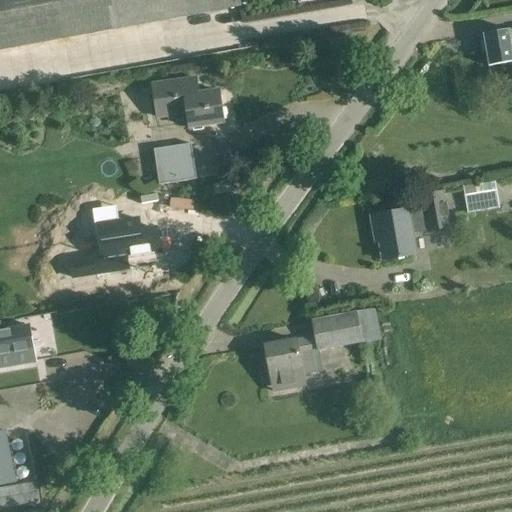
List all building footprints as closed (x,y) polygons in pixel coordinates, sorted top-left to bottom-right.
[(0,0),(0,51),(242,7),(240,0),(0,0)] [(511,30),(511,31),(511,30),(483,35),(484,41),(480,42),(482,53),(486,53),(489,67),(511,62),(511,30)] [(157,117),(186,113),(188,129),(224,123),(220,90),(199,93),(196,78),(152,84),(157,117)] [(191,144),(153,150),(158,186),(196,180),(191,144)] [(497,181),(463,186),(467,213),(501,208),(497,181)] [(424,209),(408,212),(408,210),(371,216),(374,236),(380,235),(382,243),(380,243),(383,261),(416,255),(412,235),(450,228),(444,191),(421,195),(424,209)] [(45,212),(48,228),(65,225),(62,208),(45,212)] [(119,223),(99,226),(106,273),(128,270),(126,258),(160,253),(156,229),(141,232),(139,220),(119,223)] [(273,392),(306,385),(304,376),(323,372),(319,352),(380,340),(374,309),(311,321),(314,336),(264,346),(273,392)] [(11,332),(0,333),(0,368),(36,363),(30,329),(11,332)] [(0,486),(16,483),(6,431),(0,432),(0,486)]
